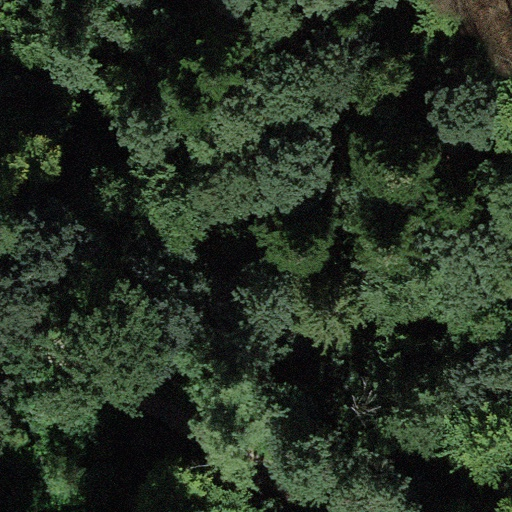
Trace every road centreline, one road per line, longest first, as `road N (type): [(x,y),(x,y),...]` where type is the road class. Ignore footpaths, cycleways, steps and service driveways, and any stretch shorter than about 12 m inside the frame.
road 1 (track): [(0,310),(345,511)]
road 2 (track): [(511,162),(275,0)]
